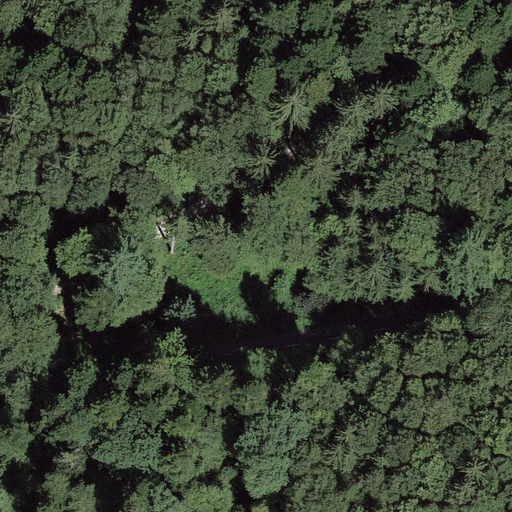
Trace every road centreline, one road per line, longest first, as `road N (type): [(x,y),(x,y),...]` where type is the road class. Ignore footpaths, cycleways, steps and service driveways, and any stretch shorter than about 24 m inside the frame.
road 1 (track): [(474,0),(349,118),(214,201),(0,309)]
road 2 (tertiary): [(0,383),(511,304)]
